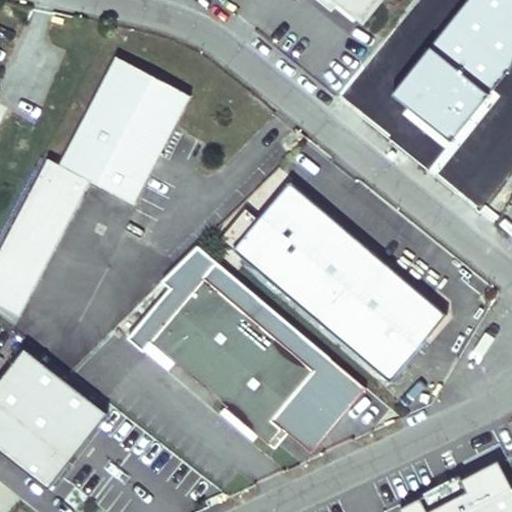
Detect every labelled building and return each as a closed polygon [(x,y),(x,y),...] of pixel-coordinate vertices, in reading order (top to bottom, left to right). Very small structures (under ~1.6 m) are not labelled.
[(338,0),(323,0),(333,8),(340,1),(338,0)] [(338,0),(340,1),(365,21),(382,0),(338,0)] [(192,93),(119,54),(62,163),(50,156),(0,250),(0,302),(21,314),(92,178),(136,201),(145,182),(192,93)] [(433,296),(291,178),(234,245),(393,378),(435,326),(434,310),(433,296)] [(315,370),(206,278),(154,340),(229,404),(226,407),(270,444),(284,429),(274,420),(315,370)] [(278,312),(311,344),(320,334),(287,303),(278,312)] [(0,453),(51,493),(109,418),(25,353),(0,387),(0,453)] [(511,511),(511,489),(510,485),(460,511),(511,511)]
